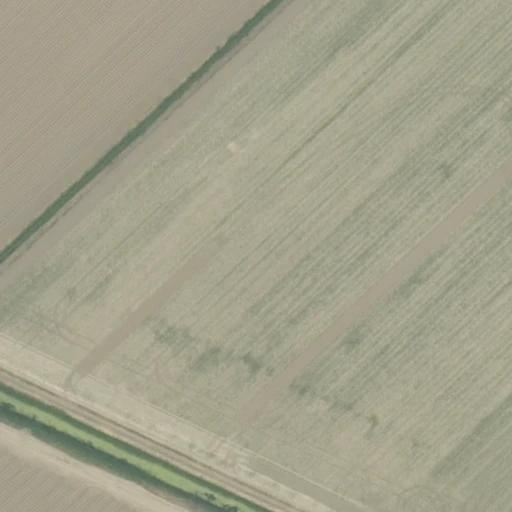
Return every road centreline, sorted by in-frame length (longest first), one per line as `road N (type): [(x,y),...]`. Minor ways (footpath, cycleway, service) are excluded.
road 1 (track): [(294,511),(0,373)]
road 2 (track): [(0,428),(175,511)]
